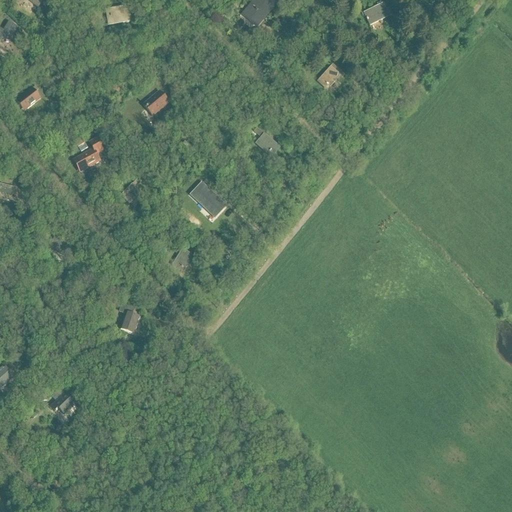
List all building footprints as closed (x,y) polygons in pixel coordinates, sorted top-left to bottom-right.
[(44,0),(25,0),(37,9),(44,0)] [(277,5),(270,0),(253,0),(240,16),(256,30),(277,5)] [(372,29),(382,24),(381,21),(389,17),(382,5),(363,15),(369,28),(370,27),(372,29)] [(130,16),(127,16),(125,7),(104,11),(107,27),(131,23),(130,16)] [(0,43),(2,40),(5,42),(9,35),(12,37),(17,29),(8,24),(4,32),(0,29),(0,43)] [(331,66),(317,84),(327,92),(336,80),(338,82),(343,77),(341,74),(331,66)] [(185,85),(180,90),(187,97),(192,92),(185,85)] [(24,113),(41,100),(35,93),(38,91),(35,87),(15,102),(24,113)] [(176,87),(168,89),(170,98),(178,96),(176,87)] [(159,93),(142,107),(152,118),(168,104),(159,93)] [(257,129),(253,133),(259,139),(263,135),(257,129)] [(280,149),(263,135),(260,139),(255,146),(271,159),(280,149)] [(92,150),(76,160),(83,172),(100,162),(97,156),(103,153),(96,141),(89,145),(92,150)] [(103,157),(107,165),(116,160),(112,152),(103,157)] [(24,173),(20,180),(29,185),(33,179),(24,173)] [(137,180),(120,197),(129,205),(134,209),(139,204),(135,199),(140,194),(135,189),(141,184),(137,180)] [(17,190),(0,185),(0,199),(13,203),(17,190)] [(204,208),(214,217),(224,207),(201,186),(191,196),(199,203),(202,199),(207,204),(204,208)] [(129,245),(133,250),(141,243),(136,238),(129,245)] [(48,251),(69,261),(74,248),(54,239),(48,251)] [(183,274),(193,257),(182,250),(171,267),(183,274)] [(133,310),(121,305),(118,313),(124,316),(119,332),(133,337),(140,319),(131,317),(133,310)] [(0,391),(14,380),(6,369),(0,373),(0,391)] [(38,393),(40,404),(47,402),(45,392),(38,393)] [(67,392),(49,409),(54,414),(58,411),(64,418),(75,407),(78,404),(67,392)]
